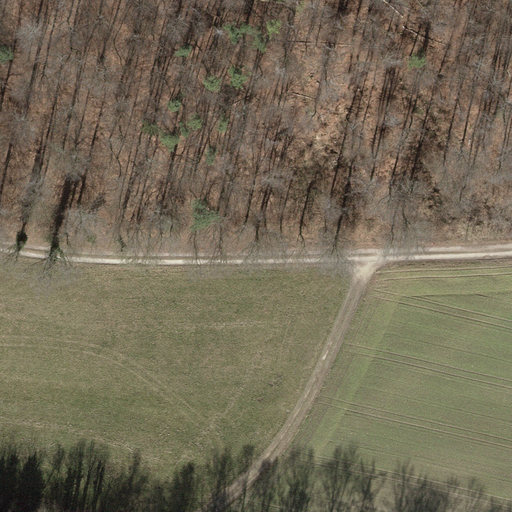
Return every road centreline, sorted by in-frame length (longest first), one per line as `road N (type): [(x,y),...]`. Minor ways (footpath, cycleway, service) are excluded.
road 1 (track): [(206,511),(281,475),(387,259),(511,250)]
road 2 (track): [(0,239),(238,232),(387,259)]
